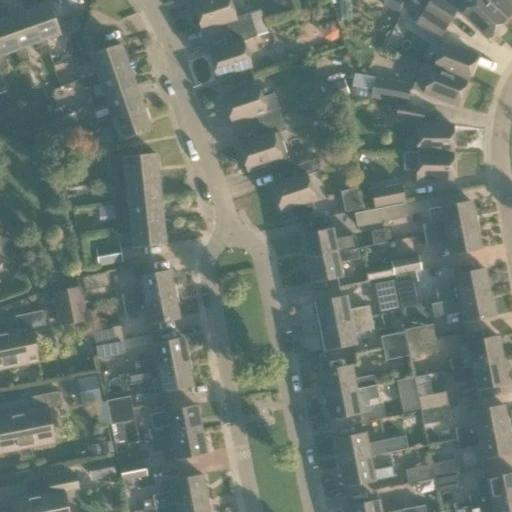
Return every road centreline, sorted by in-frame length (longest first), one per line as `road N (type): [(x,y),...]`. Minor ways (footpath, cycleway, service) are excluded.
road 1 (residential): [(229,231),(269,272),(310,511)]
road 2 (residential): [(251,511),(208,283),(229,231)]
road 3 (residential): [(229,231),(162,22),(146,0)]
road 4 (residential): [(511,219),(503,169),(511,100)]
